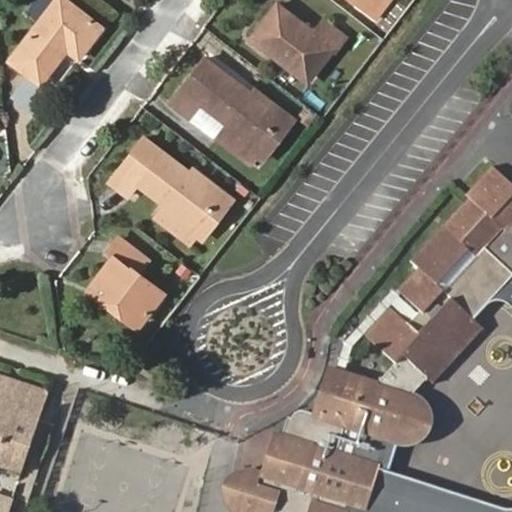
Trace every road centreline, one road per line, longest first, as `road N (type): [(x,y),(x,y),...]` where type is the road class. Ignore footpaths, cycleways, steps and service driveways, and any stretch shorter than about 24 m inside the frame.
road 1 (residential): [(256,277),(201,298),(185,333),(187,352),(194,370),(225,394),(279,385),(299,354),(294,301),(307,246)]
road 2 (residential): [(178,0),(40,176),(43,214),(0,233)]
road 3 (residential): [(495,14),(307,246)]
